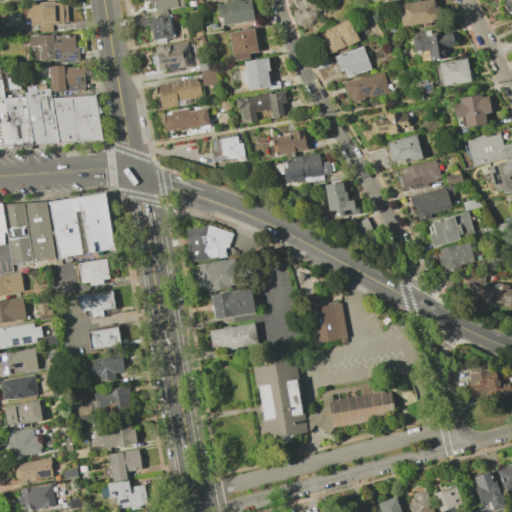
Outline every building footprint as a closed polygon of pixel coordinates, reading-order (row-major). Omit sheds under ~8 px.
[(147,0),(181,0),(183,6),(176,8),(175,6),(154,10),(153,1),(148,2),(147,0)] [(239,0),(239,1),(244,0),(249,0),(252,20),(222,25),(220,17),(217,17),(215,5),(224,3),(224,1),(231,0),(239,0)] [(425,0),(432,0),(433,7),(437,6),(440,20),(428,22),(428,25),(422,26),(422,23),(400,26),(397,4),(425,0)] [(505,1),(504,0),(511,0),(511,11),(506,13),(501,2),(505,1)] [(62,4),(66,4),(67,22),(64,23),(64,24),(52,25),(52,32),(40,32),(39,26),(31,27),(29,5),(62,3),(62,4)] [(149,16),(169,13),(173,37),(164,39),(165,41),(155,43),(155,40),(153,41),(151,30),(148,31),(146,24),(148,24),(150,24),(149,16)] [(132,18),(147,16),(148,24),(146,24),(133,26),(132,18)] [(324,32),(323,30),(346,18),(351,27),(350,28),(351,31),(353,31),(357,40),(345,46),(340,36),(338,37),(342,46),(327,54),(327,52),(324,53),(319,44),(322,42),(318,35),(324,32)] [(232,56),(231,56),(227,32),(256,27),(259,51),(247,53),(248,58),(233,61),(232,56)] [(423,31),(424,36),(431,35),(430,33),(434,32),(435,35),(451,32),(453,45),(444,46),(446,57),(429,60),(427,49),(418,51),(418,49),(413,50),(410,38),(413,37),(413,33),(423,31)] [(56,35),(56,36),(74,35),(75,48),(78,48),(79,62),(61,63),(61,59),(54,60),(40,61),(39,46),(30,47),(29,36),(51,35),(52,34),(54,33),(56,35)] [(169,72),(169,69),(157,71),(153,48),(186,42),(190,66),(177,68),(178,70),(169,72)] [(361,46),(369,68),(346,77),(343,69),(338,70),(333,56),(361,46)] [(266,57),(268,70),(265,70),(267,82),(277,81),(278,88),(266,90),(266,86),(247,89),(246,82),(242,83),(239,71),(244,70),(242,61),(266,57)] [(465,58),(469,81),(441,86),(438,62),(465,58)] [(62,65),(62,67),(83,66),(84,84),(63,85),(64,90),(49,91),(47,66),(62,65)] [(201,86),(199,72),(212,69),(215,84),(201,86)] [(0,72),(18,71),(22,89),(2,91),(3,98),(23,97),(31,145),(0,147),(0,72)] [(364,95),(367,94),(368,97),(387,92),(382,72),(365,76),(364,75),(358,76),(359,78),(342,82),(345,94),(347,94),(348,98),(350,101),(354,102),(357,102),(360,101),(363,98),(364,95)] [(175,100),(176,106),(160,109),(156,85),(172,82),(197,77),(200,96),(175,100)] [(432,93),(416,95),(414,85),(430,82),(432,93)] [(22,92),(48,88),(50,98),(57,143),(31,145),(23,97),(22,92)] [(241,120),(239,108),(235,109),(234,98),(241,97),(241,98),(249,96),(262,94),(262,93),(269,91),(269,94),(277,92),(282,91),(284,102),(280,103),(282,116),(271,118),(270,110),(265,111),(265,110),(253,111),(255,120),(243,122),(242,120),(241,120)] [(459,103),(458,98),(479,94),(479,97),(486,96),(489,112),(482,113),(484,123),(463,127),(463,124),(461,125),(459,117),(454,117),(451,104),(459,103)] [(50,98),(94,96),(101,140),(57,143),(50,98)] [(222,111),(218,103),(226,100),(229,108),(222,111)] [(187,111),(205,108),(208,124),(164,131),(161,115),(169,114),(169,111),(187,108),(187,111)] [(384,118),(384,114),(399,112),(399,114),(406,113),(408,126),(410,126),(411,130),(387,134),(386,130),(375,132),(373,120),(384,118)] [(297,133),(302,132),(305,149),(292,152),(293,156),(284,157),(284,153),(276,154),(274,137),(287,135),(286,132),(296,130),(297,133)] [(498,131),(501,145),(511,143),(511,147),(511,155),(472,166),(465,139),(498,131)] [(242,159),(243,160),(237,161),(237,160),(226,161),(225,159),(212,162),(210,151),(212,151),(210,140),(229,137),(229,134),(235,133),(237,143),(240,142),(243,158),(242,159)] [(414,135),(421,158),(404,162),(403,159),(391,162),(386,142),(414,135)] [(318,155),(319,162),(327,161),(329,173),(302,178),(302,180),(303,181),(295,183),(295,181),(284,183),(284,181),(281,168),(282,168),(281,161),(284,161),(284,159),(291,158),(291,157),(308,154),(308,155),(317,153),(318,155)] [(511,158),(511,190),(503,193),(502,189),(494,191),(487,166),(511,158)] [(400,178),(398,173),(402,173),(401,169),(435,160),(439,177),(434,179),(434,180),(425,182),(426,185),(411,189),(410,185),(405,186),(406,188),(402,189),(402,186),(399,187),(397,179),(400,178)] [(452,174),(451,171),(457,170),(458,172),(459,172),(461,181),(447,184),(445,175),(452,174)] [(342,192),(344,192),(346,200),(351,200),(352,206),(356,206),(357,213),(345,216),(344,210),(342,210),(342,214),(334,216),(333,210),(327,211),(322,185),(341,182),(342,192)] [(451,185),(454,197),(448,199),(450,208),(428,214),(429,216),(417,220),(413,206),(411,206),(409,197),(451,185)] [(47,202),(104,192),(113,249),(57,258),(47,202)] [(477,198),(479,206),(464,210),(461,202),(477,198)] [(1,204),(45,201),(54,258),(10,265),(5,232),(1,204)] [(433,233),(430,221),(466,211),(472,236),(431,246),(428,234),(433,233)] [(372,231),(364,218),(352,225),(360,238),(372,231)] [(505,222),(507,230),(496,233),(494,225),(505,222)] [(188,260),(183,228),(207,225),(231,233),(227,248),(224,248),(225,255),(188,260)] [(490,225),(492,233),(481,236),(478,229),(490,225)] [(440,257),(438,249),(467,241),(473,261),(458,264),(459,267),(444,271),(442,265),(438,266),(436,258),(440,257)] [(197,289),(205,288),(206,291),(228,287),(228,284),(232,283),(228,258),(193,264),(194,269),(191,269),(194,286),(197,286),(197,289)] [(78,264),(106,260),(109,279),(102,280),(103,284),(90,286),(89,282),(81,283),(78,264)] [(23,291),(0,294),(0,275),(20,272),(23,291)] [(496,283),(507,285),(506,289),(511,290),(511,307),(501,305),(502,304),(492,302),(496,283)] [(33,286),(46,284),(48,292),(35,294),(33,286)] [(212,318),(209,294),(247,288),(251,312),(212,318)] [(78,295),(113,291),(115,308),(103,310),(104,318),(92,319),(86,317),(85,312),(81,313),(78,295)] [(26,319),(0,323),(0,300),(22,297),(26,319)] [(339,301),(306,307),(312,343),(339,339),(339,342),(346,341),(339,301)] [(49,310),(51,310),(52,318),(40,321),(38,312),(37,312),(36,303),(47,302),(49,310)] [(40,326),(42,337),(35,338),(36,343),(0,348),(0,328),(33,323),(34,327),(40,326)] [(208,331),(252,323),(256,344),(217,351),(216,342),(210,343),(208,331)] [(87,333),(118,329),(121,346),(90,351),(87,333)] [(55,335),(57,344),(45,345),(44,337),(55,335)] [(0,375),(0,354),(34,348),(37,370),(0,375)] [(122,355),(91,360),(92,368),(87,368),(88,377),(99,375),(100,381),(116,378),(115,374),(125,372),(122,355)] [(307,421),(313,413),(319,417),(325,408),(322,393),(390,380),(396,417),(334,429),(330,434),(316,424),(311,431),(308,430),(309,433),(266,440),(254,369),(296,361),(307,421)] [(492,368),(497,385),(507,383),(509,391),(483,399),(482,393),(471,395),(466,375),(492,368)] [(0,381),(34,375),(37,395),(3,400),(0,381)] [(94,391),(128,386),(131,406),(97,411),(94,391)] [(53,397),(51,389),(62,387),(63,395),(53,397)] [(42,421),(16,425),(16,424),(6,425),(3,406),(38,400),(42,421)] [(136,442),(104,448),(103,443),(96,445),(93,430),(111,427),(110,423),(129,420),(131,429),(134,429),(136,442)] [(9,449),(7,440),(8,440),(7,432),(33,428),(34,436),(38,435),(39,443),(40,442),(41,448),(40,448),(41,452),(11,457),(10,449),(9,449)] [(65,452),(64,445),(72,444),(73,450),(65,452)] [(76,458),(74,450),(88,448),(89,456),(76,458)] [(126,471),(127,479),(113,481),(109,454),(138,449),(141,469),(126,471)] [(40,478),(40,480),(29,482),(29,480),(21,482),(20,477),(15,478),(14,468),(16,468),(15,464),(18,464),(18,463),(51,458),(52,467),(51,468),(53,476),(40,478)] [(511,464),(511,486),(502,490),(495,471),(511,464)] [(63,470),(76,468),(78,477),(64,479),(63,470)] [(487,472),(491,482),(494,480),(503,506),(491,511),(487,501),(479,504),(473,487),(475,486),(472,477),(487,472)] [(130,506),(118,508),(116,496),(109,497),(109,496),(101,498),(99,488),(107,487),(107,484),(128,480),(129,487),(144,485),(147,507),(131,510),(130,506)] [(54,505),(43,507),(43,505),(35,506),(35,508),(23,510),(22,504),(20,504),(19,496),(21,496),(20,490),(51,484),(52,488),(56,487),(58,500),(54,501),(54,505)] [(454,485),(461,504),(453,507),(453,506),(451,507),(453,511),(442,511),(442,510),(438,511),(432,493),(439,491),(438,489),(448,485),(449,487),(454,485)] [(410,504),(408,498),(412,497),(411,494),(424,489),(431,511),(408,511),(406,505),(410,504)] [(394,496),(399,511),(380,511),(377,503),(394,496)] [(70,499),(81,497),(83,506),(71,508),(70,499)]
